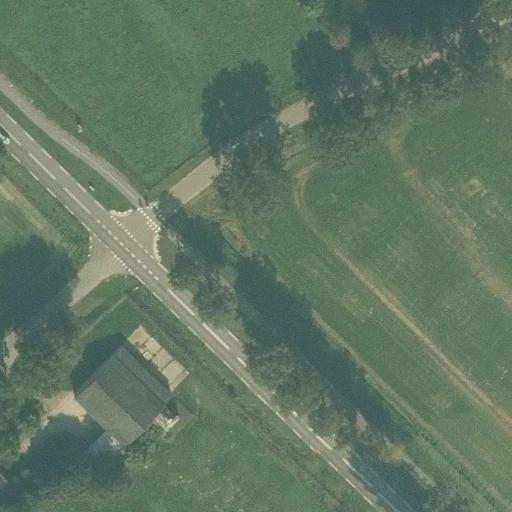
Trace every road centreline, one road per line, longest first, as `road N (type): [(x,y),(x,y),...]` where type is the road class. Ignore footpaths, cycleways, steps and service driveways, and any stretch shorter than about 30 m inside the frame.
road 1 (unclassified): [(124,247),(216,164),(287,115),(511,7)]
road 2 (secondary): [(395,511),(124,247)]
road 3 (secondary): [(124,247),(0,124)]
road 4 (unclassified): [(0,355),(124,247)]
